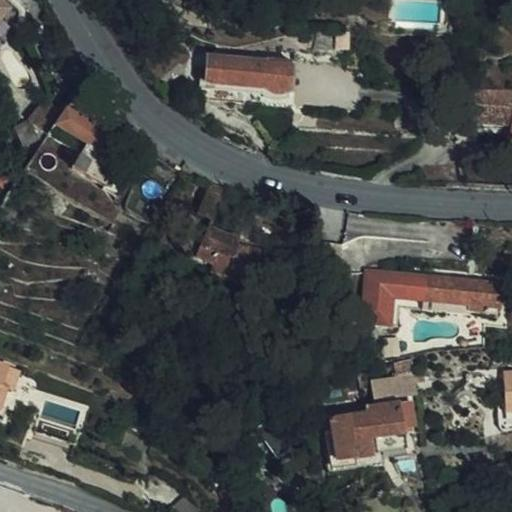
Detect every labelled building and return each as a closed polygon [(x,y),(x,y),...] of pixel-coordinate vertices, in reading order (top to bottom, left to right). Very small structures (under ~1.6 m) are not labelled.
[(0,0),(0,32),(19,13),(3,0),(0,0)] [(209,64),(205,89),(260,97),(267,103),(279,104),(288,99),(289,79),(265,76),(265,73),(209,64)] [(64,116),(94,133),(103,120),(72,102),(64,116)] [(44,106),(33,126),(51,139),(55,132),(63,117),(44,106)] [(55,132),(86,150),(79,162),(72,175),(104,193),(119,168),(115,166),(116,162),(111,159),(109,161),(98,156),(106,140),(94,133),(64,116),(63,117),(55,132)] [(211,226),(217,216),(224,220),(232,201),(206,191),(194,219),(211,226)] [(207,237),(194,269),(211,277),(207,288),(220,294),(244,301),(247,291),(263,295),(271,263),(236,254),(237,248),(224,245),(207,237)] [(361,332),(390,334),(393,307),(421,310),(424,287),(365,281),(361,332)] [(500,320),(502,295),(424,287),(421,310),(500,320)] [(394,362),(399,378),(416,372),(411,357),(394,362)] [(0,414),(4,416),(12,394),(7,392),(14,372),(0,366),(0,414)] [(14,372),(7,392),(12,394),(17,396),(24,376),(14,372)] [(511,423),(511,383),(502,384),(502,423),(511,423)] [(355,415),(356,424),(321,426),(323,468),(359,467),(359,457),(365,457),(365,449),(393,449),(393,441),(403,441),(401,413),(355,415)] [(0,414),(0,425),(6,428),(9,419),(4,416),(0,414)] [(365,449),(365,457),(393,456),(393,449),(365,449)] [(241,511),(246,511),(260,499),(243,481),(228,496),(241,511)]
